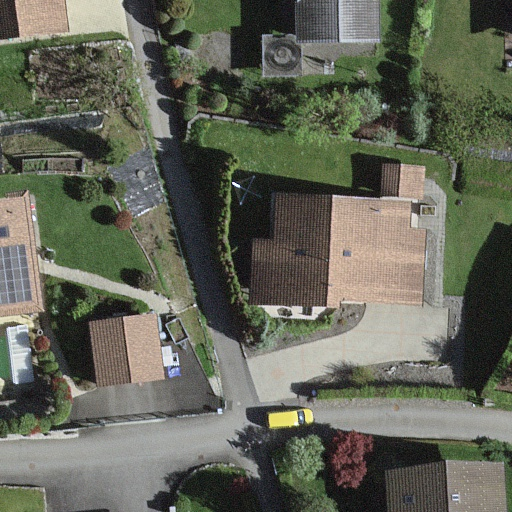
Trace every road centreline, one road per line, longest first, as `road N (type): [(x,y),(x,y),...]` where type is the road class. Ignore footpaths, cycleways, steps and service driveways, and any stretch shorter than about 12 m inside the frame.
road 1 (residential): [(242,432),(238,387),(161,132),(133,0)]
road 2 (residential): [(242,432),(321,424),(511,432)]
road 3 (residential): [(0,458),(242,432)]
